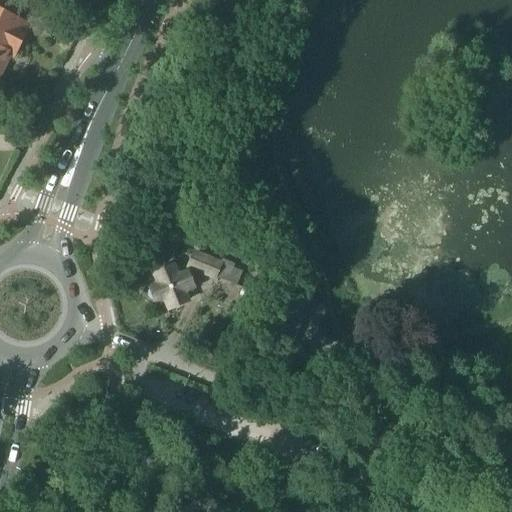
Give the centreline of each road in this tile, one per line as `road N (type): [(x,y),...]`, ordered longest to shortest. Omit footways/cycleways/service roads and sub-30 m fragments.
road 1 (track): [(236,0),(96,252)]
road 2 (secondary): [(43,255),(107,92)]
